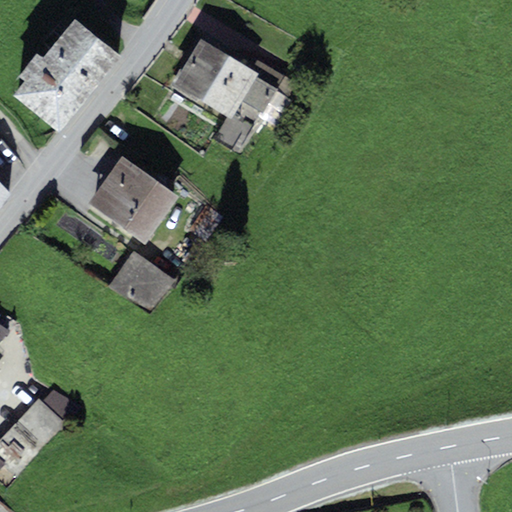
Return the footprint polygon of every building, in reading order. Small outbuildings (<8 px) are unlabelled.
[(59,132),(121,55),(76,19),(45,58),(39,53),(19,77),(25,82),(14,96),(59,132)] [(259,73),(200,40),(175,85),(230,115),(234,118),(236,115),(244,101),(257,77),(259,73)] [(296,82),(271,68),(264,80),(278,88),(277,91),(288,97),(296,82)] [(264,80),(257,77),(244,101),(265,112),(266,110),(277,91),(278,88),(264,80)] [(288,97),(277,91),(266,110),(282,119),(293,100),(288,97)] [(234,118),(230,115),(215,139),(233,150),(237,143),(242,146),(254,126),(236,115),(234,118)] [(180,196),(121,156),(88,204),(147,244),(180,196)] [(0,208),(12,193),(0,180),(0,208)] [(207,206),(190,230),(206,241),(223,218),(207,206)] [(177,281),(131,250),(106,287),(152,318),(177,281)] [(0,341),(9,331),(0,324),(0,341)] [(43,401),(67,423),(83,407),(54,390),(43,401)] [(40,399),(0,440),(0,459),(17,477),(67,423),(43,401),(40,399)]
